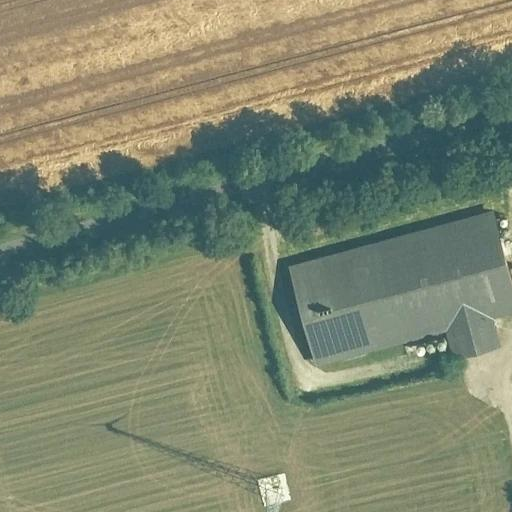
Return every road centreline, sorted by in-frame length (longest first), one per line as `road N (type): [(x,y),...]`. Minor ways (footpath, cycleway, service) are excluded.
road 1 (residential): [(0,249),(511,111)]
road 2 (track): [(497,364),(459,369),(422,361),(320,386),(296,371),(265,225),(267,177)]
